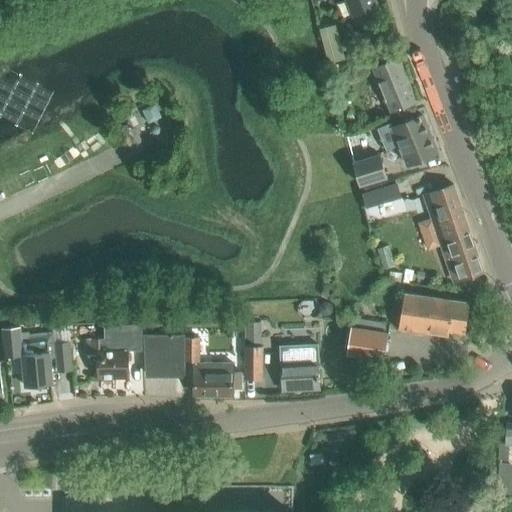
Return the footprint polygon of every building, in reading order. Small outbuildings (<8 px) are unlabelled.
[(330,0),(322,0),(326,11),(334,8),(330,0)] [(375,0),(346,0),(353,16),(378,6),(375,0)] [(390,111),(416,101),(398,57),(372,67),(390,111)] [(141,110),(148,124),(161,117),(155,104),(141,110)] [(150,139),(138,112),(116,122),(126,142),(141,135),(144,142),(150,139)] [(390,124),(378,129),(386,149),(398,144),(406,165),(437,152),(422,115),(391,128),(390,124)] [(360,185),(386,178),(379,155),(353,162),(360,185)] [(402,197),(397,182),(362,193),(366,208),(402,197)] [(461,279),(484,271),(454,185),(424,195),(449,270),(457,267),(461,279)] [(405,269),(403,281),(416,284),(417,277),(423,279),(424,273),(418,272),(405,269)] [(391,271),(389,279),(400,281),(402,273),(391,271)] [(448,330),(465,333),(469,304),(403,293),(398,328),(448,336),(448,330)] [(322,304),(319,307),(319,313),(323,316),(328,316),(332,312),(331,307),(328,303),(322,304)] [(357,371),(382,375),(390,319),(383,318),(383,323),(368,321),(366,330),(351,327),(347,356),(359,358),(357,371)] [(245,379),(261,380),(262,322),(245,322),(245,347),(245,379)] [(56,358),(57,372),(71,371),(69,342),(68,326),(54,327),(54,332),(20,336),(19,327),(2,329),(5,357),(22,356),(25,387),(52,384),(49,358),(56,358)] [(129,378),(129,351),(127,351),(127,339),(114,339),(114,327),(88,328),(72,329),(72,340),(91,339),(92,356),(97,356),(97,379),(129,378)] [(233,373),(233,363),(198,364),(198,338),(184,338),(184,334),(143,334),(144,375),(184,375),(184,364),(194,363),(194,396),(233,395),(233,389),(241,389),(240,372),(233,373)] [(317,349),(281,351),(283,391),(319,389),(317,349)] [(511,422),(506,422),(505,443),(500,442),(498,461),(508,461),(510,443),(511,443),(511,422)] [(322,463),(321,454),(310,456),(311,465),(322,463)] [(292,511),(292,486),(169,487),(169,511),(292,511)] [(78,511),(77,497),(66,498),(67,511),(78,511)]
